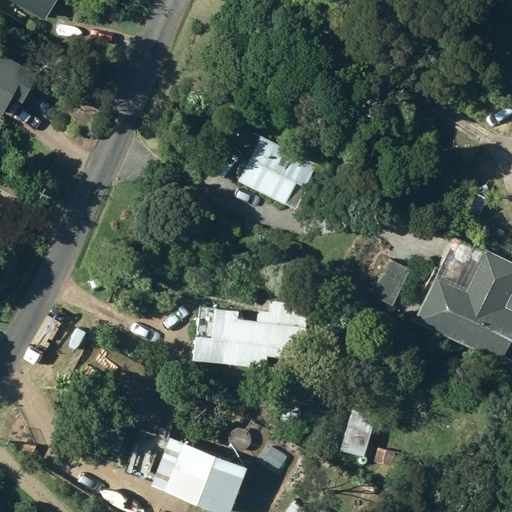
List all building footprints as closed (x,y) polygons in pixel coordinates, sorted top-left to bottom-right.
[(12,0),(48,21),(59,0),(12,0)] [(0,133),(6,123),(3,122),(16,98),(26,105),(42,76),(0,53),(0,133)] [(234,182),(282,206),(292,188),(307,195),(316,175),(302,167),(305,162),(257,138),(234,182)] [(409,322),(497,363),(511,330),(511,265),(467,245),(449,284),(431,275),(409,322)] [(411,263),(387,250),(368,287),(393,299),(411,263)] [(299,361),(303,316),(266,312),(264,323),(233,320),(234,312),(210,310),(207,339),(189,337),(187,363),(262,369),(263,358),(299,361)] [(110,456),(121,424),(94,415),(83,447),(110,456)] [(374,422),(348,416),(346,428),(371,434),(374,422)] [(146,488),(206,511),(226,511),(243,470),(166,439),(146,488)] [(131,454),(126,458),(125,465),(130,471),(137,471),(142,467),(143,460),(138,454),(131,454)] [(301,493),(283,511),(310,511),(315,507),(301,493)]
